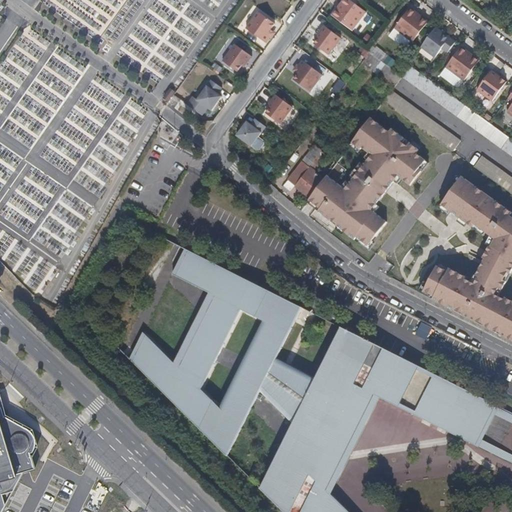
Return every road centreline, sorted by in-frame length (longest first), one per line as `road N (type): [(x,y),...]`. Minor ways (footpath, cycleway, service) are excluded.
road 1 (unknown): [(155,183),(354,305),(511,384)]
road 2 (residential): [(511,352),(342,263),(210,146)]
road 3 (primary): [(207,511),(0,313)]
road 4 (primary): [(0,353),(164,511)]
road 5 (residential): [(317,0),(210,146)]
